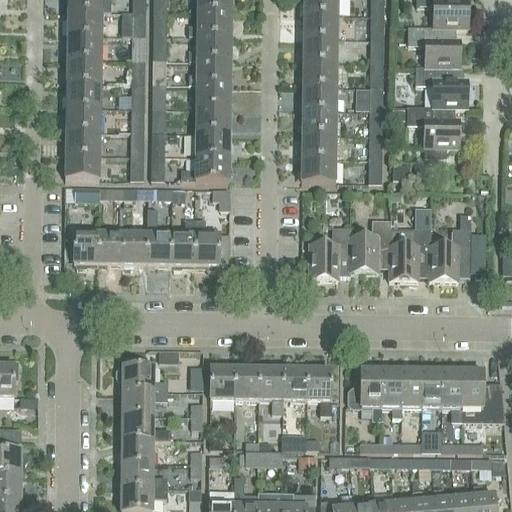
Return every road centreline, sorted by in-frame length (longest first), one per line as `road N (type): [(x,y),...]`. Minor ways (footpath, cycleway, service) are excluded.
road 1 (residential): [(266,324),(511,327)]
road 2 (residential): [(67,322),(266,324)]
road 3 (residential): [(65,511),(67,322)]
road 4 (residential): [(31,321),(31,190)]
road 5 (residential): [(266,324),(267,195)]
